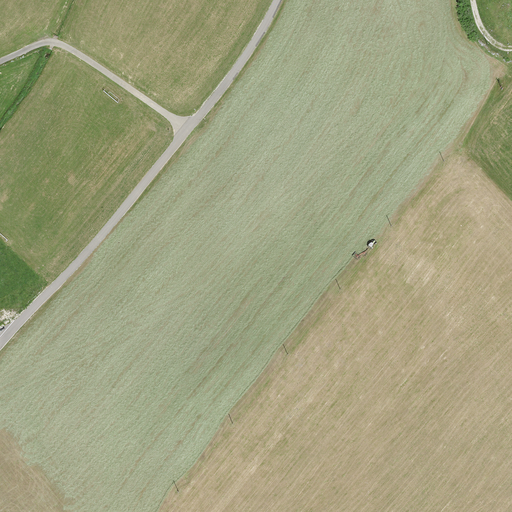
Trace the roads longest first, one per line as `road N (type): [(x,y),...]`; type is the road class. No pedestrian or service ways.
road 1 (unclassified): [(0,333),(57,283),(187,129)]
road 2 (unclassified): [(187,129),(55,42),(0,61)]
road 3 (unclassified): [(187,129),(275,0)]
